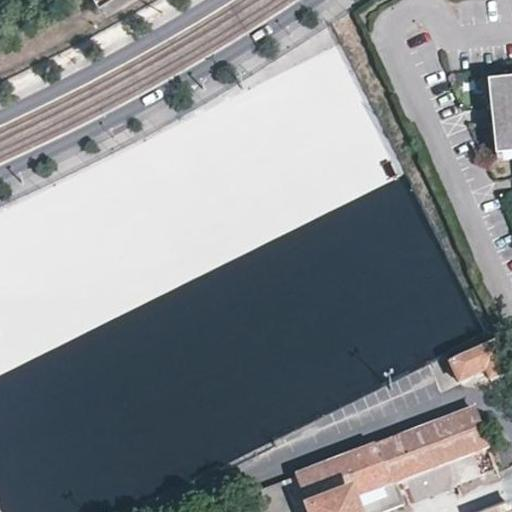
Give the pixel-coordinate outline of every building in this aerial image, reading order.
[(511,85),(495,87),(503,160),(511,159),(511,85)] [(495,341),(447,362),(456,382),(482,370),(488,380),(509,371),(495,341)] [(363,511),(400,498),(393,478),(445,458),(453,478),(495,463),(473,405),(293,472),(307,510),(307,511),(363,511)] [(393,478),(400,498),(453,478),(445,458),(393,478)] [(258,511),(301,511),(307,510),(293,472),(249,488),(258,511)]
